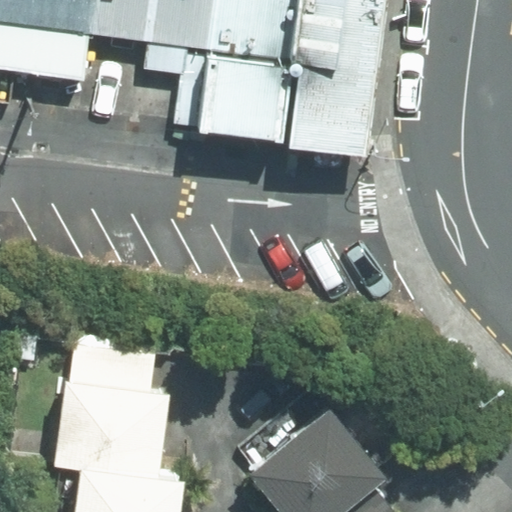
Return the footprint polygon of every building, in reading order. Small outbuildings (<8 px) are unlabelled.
[(380,0),(0,0),(0,97),(363,148),(380,0)] [(81,456),(155,465),(166,383),(156,381),(160,349),(75,338),(71,371),(66,370),(55,452),(81,456)] [(468,376),(440,345),(426,357),(453,388),(468,376)] [(387,511),(405,498),(326,401),(250,462),(290,511),(387,511)] [(155,465),(81,456),(73,511),(171,511),(177,468),(155,465)]
